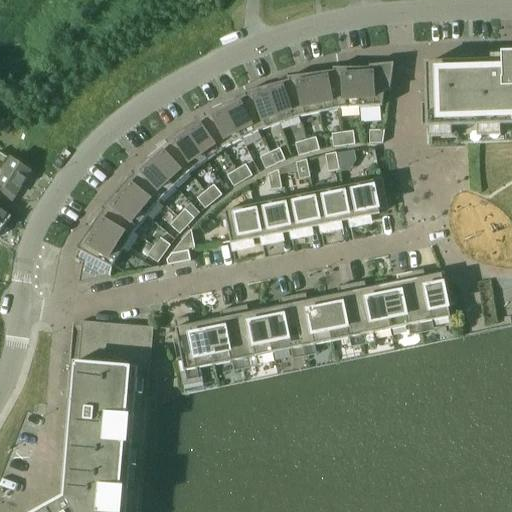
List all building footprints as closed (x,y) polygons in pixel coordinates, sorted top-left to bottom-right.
[(501,63),(425,65),(426,102),(426,104),(427,128),(511,125),(511,54),(501,55),(501,62),(501,63)] [(336,89),(339,110),(359,108),(357,69),(345,69),(345,71),(334,72),(336,89)] [(357,69),(359,108),(382,107),(384,91),(390,92),(393,70),(381,70),(381,69),(357,69)] [(314,89),(319,114),(339,110),(336,89),(334,72),(311,75),(314,89)] [(291,89),(299,118),(319,114),(314,89),(311,75),(299,77),(299,78),(289,81),(291,89)] [(267,89),(280,125),(299,118),(291,89),(289,81),(266,87),(267,89)] [(245,97),(260,132),(280,125),(267,89),(266,87),(254,91),(255,92),(245,97)] [(224,106),(242,141),(260,132),(245,97),(224,106)] [(204,118),(224,150),(242,141),(224,106),(212,110),(213,112),(204,118)] [(2,142),(39,166),(55,141),(18,117),(2,142)] [(184,129),(207,162),(224,150),(204,118),(184,129)] [(166,144),(190,174),(207,162),(184,129),(173,136),(174,137),(166,144)] [(382,144),(384,131),(369,131),(369,144),(382,144)] [(342,134),(344,147),(355,145),(353,132),(342,134)] [(333,148),(344,147),(342,134),(331,135),(333,148)] [(305,141),(309,154),(319,151),(316,138),(305,141)] [(298,157),(309,154),(305,141),(295,144),(298,157)] [(148,159),(175,187),(190,174),(166,144),(148,159)] [(270,153),(275,166),(285,161),(279,149),(270,153)] [(0,200),(9,206),(32,173),(0,152),(0,200)] [(265,170),(275,166),(270,153),(260,158),(265,170)] [(339,171),(336,154),(325,156),(328,173),(339,171)] [(132,175),(160,201),(175,187),(148,159),(138,166),(139,168),(132,175)] [(310,178),(306,161),(296,163),(299,180),(310,178)] [(236,171),(243,182),(252,177),(245,165),(236,171)] [(234,188),(243,182),(236,171),(227,176),(234,188)] [(282,189),(278,171),(268,175),(271,191),(282,189)] [(160,201),(132,175),(116,192),(147,217),(160,201)] [(349,221),(348,221),(350,227),(366,224),(365,217),(379,215),(377,206),(385,204),(380,181),(342,188),(349,221)] [(213,203),(222,196),(213,185),(205,192),(213,203)] [(320,227),(319,227),(320,233),(337,230),(336,223),(348,221),(349,221),(342,188),(313,194),(320,227)] [(103,211),(134,233),(147,217),(116,192),(108,201),(109,202),(103,211)] [(213,203),(205,192),(196,199),(205,209),(213,203)] [(290,232),(289,233),(291,239),(308,236),(306,229),(319,227),(320,227),(313,194),(284,200),(290,232)] [(261,238),(260,239),(261,245),(278,242),(277,235),(289,233),(290,232),(284,200),(254,206),(261,238)] [(184,210),(177,218),(187,227),(194,219),(199,214),(190,204),(185,210),(184,210)] [(247,241),(260,239),(261,238),(254,206),(224,212),(232,251),(249,248),(247,241)] [(0,235),(12,217),(0,209),(0,235)] [(89,230),(123,251),(134,233),(103,211),(89,230)] [(177,218),(170,226),(179,235),(187,227),(177,218)] [(112,269),(123,251),(89,230),(82,240),(83,241),(74,259),(82,263),(77,285),(111,278),(111,277),(110,277),(111,269),(112,269)] [(170,255),(188,251),(195,250),(191,231),(184,238),(175,250),(170,255)] [(159,238),(153,247),(164,255),(170,246),(159,238)] [(158,264),(164,255),(153,247),(147,256),(158,264)] [(191,262),(188,251),(170,255),(166,261),(168,266),(191,262)] [(409,273),(420,324),(450,318),(448,307),(455,305),(455,306),(456,306),(443,275),(425,278),(423,270),(409,273)] [(382,287),(390,330),(420,324),(409,273),(396,276),(397,284),(382,287)] [(350,285),(361,336),(390,330),(382,287),(366,290),(364,282),(350,285)] [(323,299),(332,342),(361,336),(350,285),(337,288),(339,296),(323,299)] [(292,297),(302,348),(332,342),(323,299),(307,302),(306,294),(292,297)] [(264,311),(273,354),(302,348),(292,297),(278,300),(280,308),(264,311)] [(233,309),(244,360),(273,354),(264,311),(248,314),(247,306),(233,309)] [(205,323),(214,366),(244,360),(233,309),(219,312),(221,320),(205,323)] [(184,372),(214,366),(205,323),(190,326),(188,318),(173,321),(184,372)] [(137,511),(153,328),(81,322),(74,401),(71,401),(69,420),(73,420),(66,496),(47,506),(49,510),(44,511),(137,511)]
